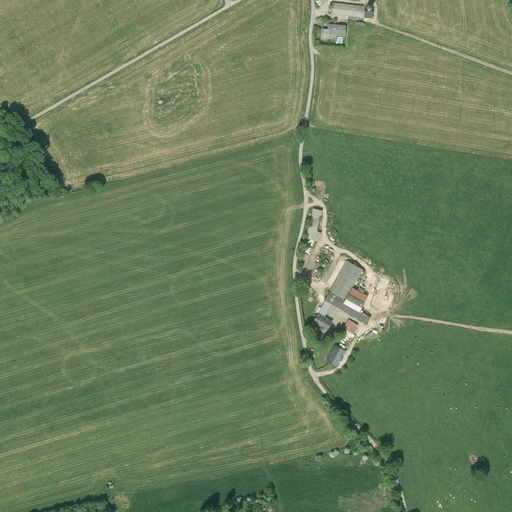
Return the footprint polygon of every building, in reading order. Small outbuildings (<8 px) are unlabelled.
[(368,6),(332,2),(331,14),(367,17),(368,6)] [(347,26),(324,24),(323,37),(346,38),(347,26)] [(324,211),(313,208),(307,236),(318,239),(324,211)] [(318,314),(331,320),(337,308),(366,322),(369,316),(362,312),(370,297),(354,288),(363,270),(346,261),(318,314)] [(381,311),(388,279),(379,277),(371,308),(381,311)] [(392,295),(397,285),(394,284),(389,296),(392,297),(393,295),(392,295)] [(331,320),(318,314),(312,325),(336,338),(340,331),(343,326),(331,320)] [(343,326),(340,331),(352,336),(358,325),(346,319),(343,326)] [(346,352),(334,345),(325,361),(337,367),(346,352)]
